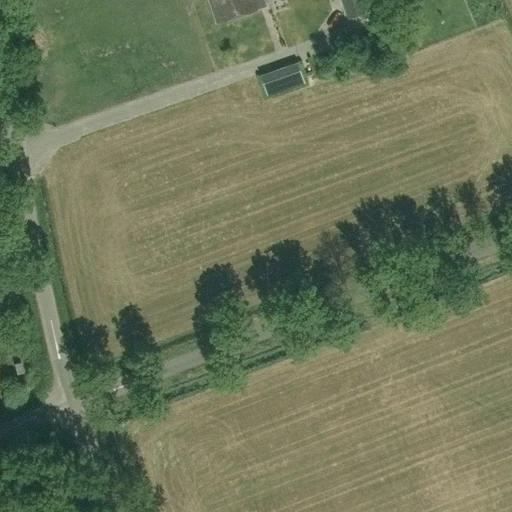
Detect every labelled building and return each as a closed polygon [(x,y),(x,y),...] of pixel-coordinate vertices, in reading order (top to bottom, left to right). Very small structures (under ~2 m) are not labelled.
[(253,0),(210,0),(218,23),(257,9),(253,0)] [(372,9),(368,0),(341,0),(347,17),(372,9)] [(39,60),(36,44),(23,47),(27,62),(39,60)] [(296,65),(263,77),(268,91),(301,80),(296,65)] [(18,374),(25,373),(23,364),(16,365),(18,374)]
